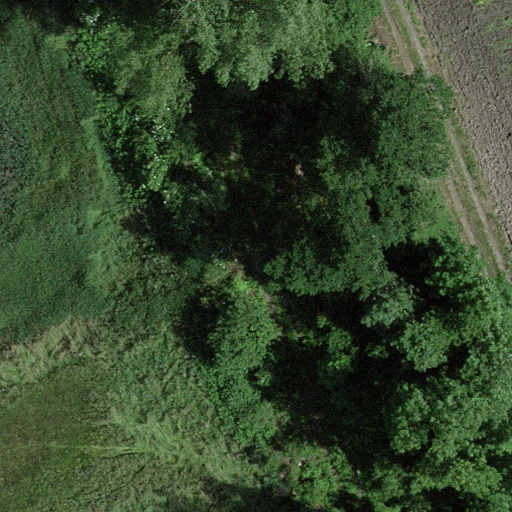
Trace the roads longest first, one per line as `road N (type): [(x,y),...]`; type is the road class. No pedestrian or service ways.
road 1 (track): [(345,511),(139,0)]
road 2 (track): [(511,278),(405,0)]
